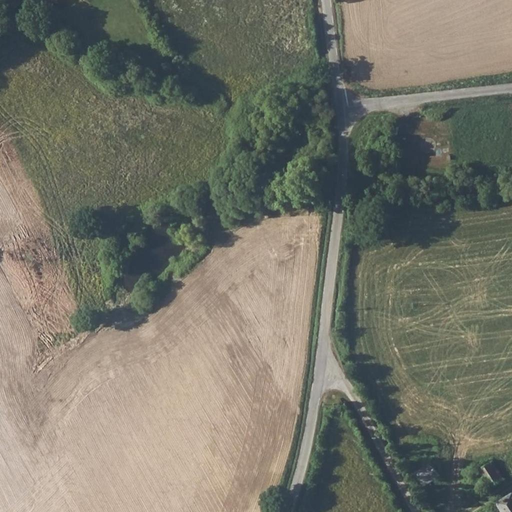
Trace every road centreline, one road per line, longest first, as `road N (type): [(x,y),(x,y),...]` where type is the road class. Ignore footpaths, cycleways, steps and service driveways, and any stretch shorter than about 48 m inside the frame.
road 1 (unclassified): [(320,370),(342,108)]
road 2 (unclassified): [(320,370),(338,373),(414,511)]
road 3 (unclassified): [(342,108),(511,88)]
road 4 (unclassified): [(287,511),(320,370)]
